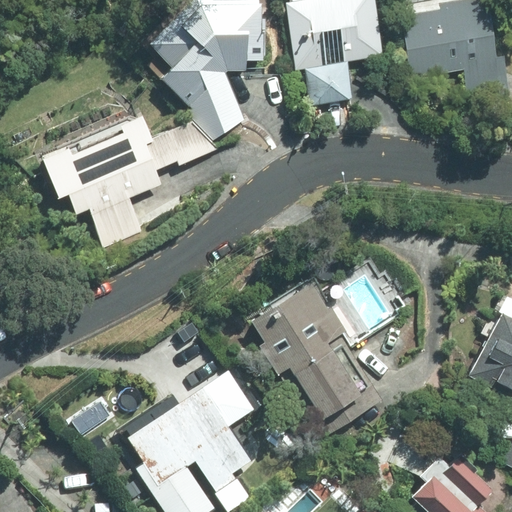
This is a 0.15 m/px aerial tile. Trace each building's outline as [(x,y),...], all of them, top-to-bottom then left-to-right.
[(243,59),(262,60),(264,18),(255,18),(255,0),(191,0),(148,47),(171,68),(158,81),(194,115),(190,119),(151,138),(154,142),(146,146),(156,168),(174,159),(177,164),(250,128),(223,73),(242,74),(243,59)] [(370,0),(301,0),(284,2),(293,71),(300,70),(305,106),(349,100),(344,65),(379,60),(370,0)] [(493,56),(484,0),(413,0),(397,3),(409,80),(460,72),(464,99),(508,92),(502,55),(493,56)] [(93,117),(85,98),(60,109),(68,128),(93,117)] [(127,197),(158,184),(142,145),(149,142),(139,117),(40,156),(57,200),(64,197),(72,218),(87,213),(101,248),(140,232),(127,197)] [(303,274),(239,321),(321,431),(375,392),(336,339),(346,332),(303,274)] [(511,301),(494,293),(486,310),(494,314),(465,377),(511,399),(511,301)] [(173,391),(108,433),(132,468),(117,479),(141,502),(151,497),(160,511),(210,511),(212,511),(184,466),(193,460),(213,492),(233,479),(230,474),(251,460),(221,412),(229,407),(211,377),(178,398),(173,391)] [(470,470),(474,466),(455,449),(442,462),(434,454),(416,471),(422,478),(406,494),(415,503),(405,511),(485,511),(475,501),(489,487),(470,470)]
